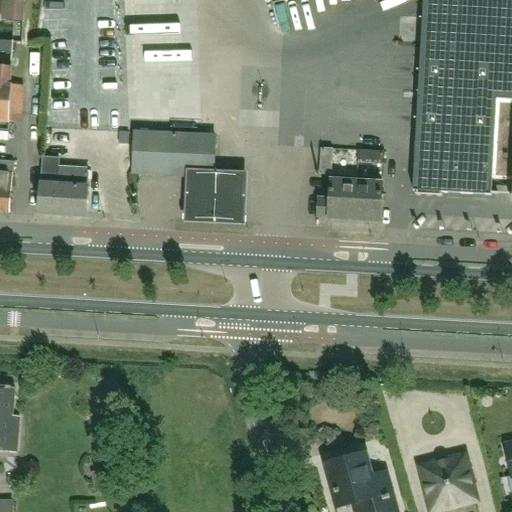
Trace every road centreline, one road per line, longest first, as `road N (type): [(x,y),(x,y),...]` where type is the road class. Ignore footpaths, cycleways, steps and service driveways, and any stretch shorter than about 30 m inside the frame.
road 1 (primary): [(263,260),(50,248)]
road 2 (tertiary): [(284,511),(251,390),(258,315)]
road 3 (unclassified): [(0,319),(170,327),(174,310)]
road 4 (primary): [(0,300),(174,310)]
road 5 (unclassified): [(351,321),(359,340),(511,347)]
road 6 (primary): [(351,321),(511,330)]
road 7 (unclassified): [(511,257),(392,250),(379,267)]
road 8 (primary): [(511,275),(379,267)]
